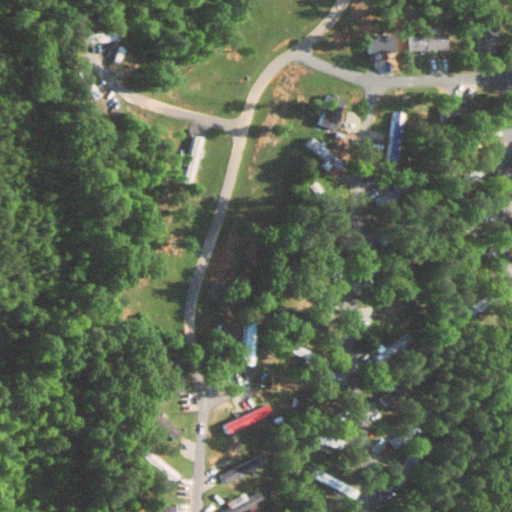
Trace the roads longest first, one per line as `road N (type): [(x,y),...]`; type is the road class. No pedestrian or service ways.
road 1 (residential): [(199,511),(203,405),(192,322),(241,130),(264,80),(344,0)]
road 2 (residential): [(374,511),(346,351),(372,82)]
road 3 (residential): [(511,295),(505,266),(511,77)]
road 4 (residential): [(300,52),(372,82),(511,80)]
road 5 (residential): [(241,130),(129,96),(88,55)]
